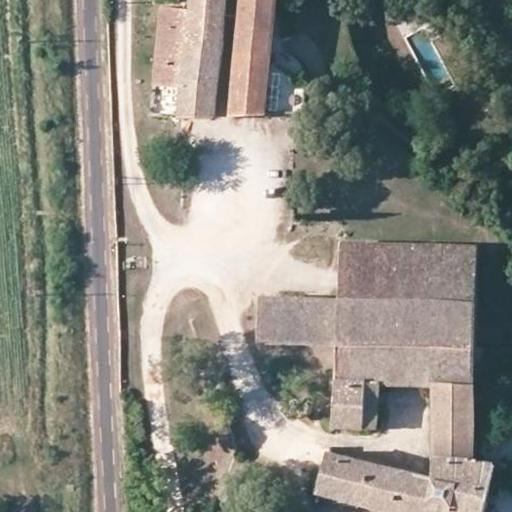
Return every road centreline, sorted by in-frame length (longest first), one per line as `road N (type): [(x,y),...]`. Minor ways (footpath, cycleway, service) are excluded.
road 1 (track): [(119,0),(130,176),(165,259),(147,352),(171,511)]
road 2 (tertiary): [(87,0),(110,511)]
road 3 (track): [(165,280),(186,271),(211,275),(224,290),(256,401),(290,443),(314,453)]
road 4 (track): [(162,243),(195,243),(230,221),(239,197),(237,123)]
road 5 (track): [(511,187),(394,92)]
